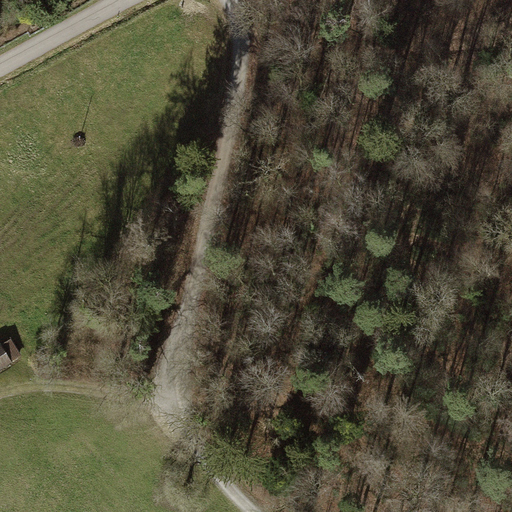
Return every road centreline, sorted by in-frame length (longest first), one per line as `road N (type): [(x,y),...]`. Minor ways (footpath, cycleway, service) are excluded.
road 1 (track): [(234,0),(244,74),(239,137),(166,329),(163,382),(202,474),(249,511)]
road 2 (track): [(0,401),(163,382)]
road 3 (unclassified): [(142,0),(0,77)]
